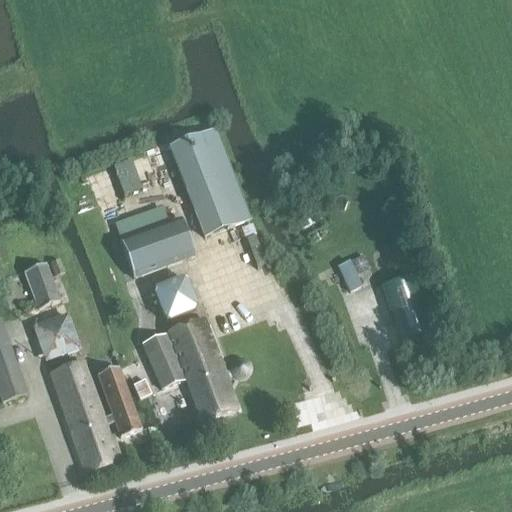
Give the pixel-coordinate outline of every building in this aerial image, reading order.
[(215,132),(169,150),(204,242),(250,224),(215,132)] [(390,214),(375,221),(395,265),(410,258),(390,214)] [(135,281),(194,257),(179,220),(120,243),(135,281)] [(61,261),(51,264),(56,278),(66,274),(61,261)] [(349,295),(362,289),(350,263),(337,269),(349,295)] [(39,312),(60,305),(46,267),(25,274),(39,312)] [(411,278),(381,289),(401,345),(431,335),(411,278)] [(166,324),(197,311),(185,280),(153,293),(166,324)] [(0,321),(0,395),(3,404),(27,395),(0,321)] [(229,371),(230,372),(224,375),(205,322),(168,336),(169,337),(141,347),(162,394),(186,385),(200,423),(237,410),(226,380),(231,377),(233,379),(236,382),(239,383),(244,383),(247,381),(250,379),(251,375),(251,373),(251,370),(250,367),(248,365),(245,363),(242,361),(237,362),(234,365),(231,369),(229,371)] [(98,377),(112,417),(105,420),(85,364),(49,377),(86,478),(123,464),(112,436),(109,437),(105,427),(114,424),(120,440),(141,432),(119,370),(98,377)] [(145,382),(134,387),(133,388),(139,402),(141,402),(151,397),(145,382)]
